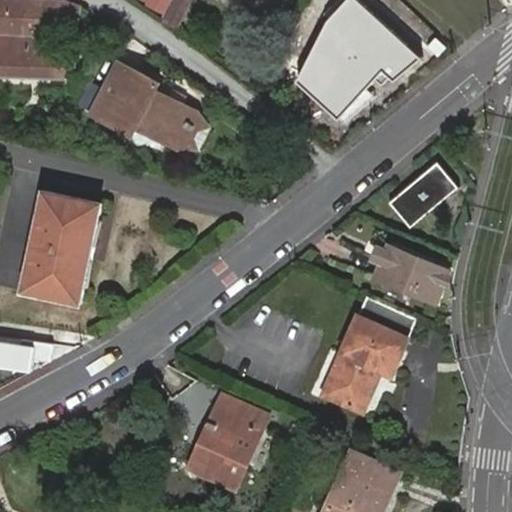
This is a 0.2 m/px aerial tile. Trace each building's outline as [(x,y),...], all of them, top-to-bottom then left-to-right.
[(77,8),(64,4),(49,1),(0,0),(0,77),(68,79),(68,56),(49,55),(50,21),(78,23),(81,8),(77,8)] [(173,0),(164,20),(179,27),(191,0),(173,0)] [(256,0),(275,10),(279,0),(256,0)] [(340,0),(338,0),(302,70),(326,83),(332,70),(345,76),(375,16),(340,0)] [(185,113),(170,104),(158,97),(161,90),(120,67),(93,118),(133,140),(138,133),(179,155),(198,119),(185,113)] [(174,97),(170,104),(185,113),(188,106),(174,97)] [(198,119),(179,155),(196,156),(207,134),(198,119)] [(394,201),(413,223),(458,184),(440,162),(394,201)] [(44,193),(24,293),(85,303),(104,204),(44,193)] [(390,246),(385,259),(379,273),(410,286),(414,276),(420,278),(423,283),(420,289),(439,296),(451,264),(393,241),(390,246)] [(375,256),(385,259),(390,246),(381,242),(375,256)] [(414,276),(410,286),(420,289),(423,283),(420,278),(414,276)] [(336,394),(364,408),(384,367),(395,372),(411,336),(372,317),(336,394)] [(0,367),(35,372),(37,360),(54,362),(56,345),(22,340),(21,346),(0,342),(0,367)] [(215,405),(263,426),(268,411),(222,390),(215,405)] [(197,447),(188,465),(236,487),(263,426),(215,405),(207,423),(214,425),(202,450),(197,447)] [(207,423),(197,447),(202,450),(214,425),(207,423)] [(384,511),(401,470),(354,450),(329,511),(384,511)]
